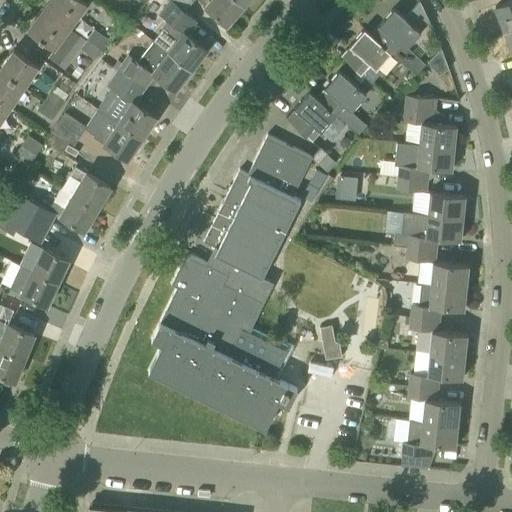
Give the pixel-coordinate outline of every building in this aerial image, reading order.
[(54,0),(47,9),(71,27),(80,15),(88,4),(83,0),(54,0)] [(153,41),(189,68),(205,49),(183,32),(194,18),(184,12),(170,0),(161,12),(159,14),(168,21),(163,28),(153,41)] [(169,0),(170,0),(184,12),(193,1),(192,0),(169,0)] [(243,6),(235,0),(198,0),(226,25),(243,6)] [(406,47),(429,21),(419,0),(404,18),(393,8),(370,34),(391,54),(392,53),(415,74),(424,63),(406,47)] [(503,33),(511,29),(511,0),(493,8),(503,33)] [(71,27),(47,9),(40,18),(37,16),(27,30),(54,50),(48,58),(64,70),(80,49),(87,40),(71,27)] [(377,70),(391,54),(370,34),(363,29),(340,55),(359,72),(366,79),(370,82),(380,73),(377,70)] [(511,29),(503,33),(511,56),(511,55),(511,29)] [(109,41),(94,30),(87,40),(102,50),(109,41)] [(80,49),(94,60),(102,50),(87,40),(80,49)] [(173,89),(189,68),(153,41),(137,62),(128,54),(117,70),(118,71),(144,89),(154,74),(173,89)] [(0,67),(0,70),(25,87),(39,66),(13,49),(0,67)] [(447,70),(441,52),(429,64),(440,75),(447,70)] [(79,66),(74,74),(80,78),(86,70),(79,66)] [(25,87),(0,70),(0,100),(10,108),(25,87)] [(315,97),(336,115),(344,106),(351,112),(366,95),(338,70),(315,97)] [(409,81),(415,74),(411,71),(405,77),(409,81)] [(359,72),(354,77),(362,84),(366,79),(359,72)] [(65,101),(50,91),(43,101),(58,111),(65,101)] [(336,115),(315,97),(309,91),(285,118),(305,136),(315,127),(321,132),(336,115)] [(117,123),(140,138),(154,117),(122,95),(116,104),(126,110),(117,123)] [(420,123),(418,144),(453,148),(455,125),(432,123),(435,99),(406,96),(405,108),(404,121),(420,123)] [(0,123),(10,108),(0,100),(0,123)] [(51,121),(58,111),(43,101),(37,111),(51,121)] [(140,138),(117,123),(100,111),(87,130),(95,136),(94,137),(126,159),(140,138)] [(86,127),(64,112),(52,131),(69,142),(74,145),(86,127)] [(61,154),(69,142),(52,131),(45,143),(61,154)] [(42,145),(28,136),(21,146),(35,155),(42,145)] [(291,197),(310,158),(266,136),(246,175),(239,171),(202,242),(216,250),(213,255),(259,278),(297,201),(291,197)] [(393,163),(398,164),(396,176),(426,180),(428,168),(450,170),(453,148),(418,144),(396,141),(393,163)] [(44,143),(40,151),(47,155),(52,148),(44,143)] [(29,165),(35,155),(21,146),(14,156),(29,165)] [(326,153),(318,147),(310,158),(317,164),(326,153)] [(337,162),(326,153),(317,164),(328,173),(337,162)] [(62,188),(97,209),(110,187),(75,166),(69,175),(62,188)] [(425,192),(426,180),(396,176),(395,189),(425,192)] [(97,209),(62,188),(54,200),(48,210),(53,212),(84,230),(97,209)] [(45,228),(53,212),(48,210),(15,191),(6,207),(45,228)] [(464,196),(429,192),(426,215),(461,219),(464,196)] [(40,225),(6,207),(0,217),(0,224),(13,232),(16,228),(33,237),(40,225)] [(435,249),(437,238),(459,240),(461,219),(426,215),(403,212),(401,234),(394,233),(393,245),(406,246),(435,249)] [(21,265),(58,283),(69,259),(32,242),(21,265)] [(434,262),(435,249),(406,246),(404,258),(420,260),(432,261),(434,262)] [(262,373),(241,363),(239,362),(232,348),(241,331),(247,334),(263,304),(224,284),(229,276),(192,256),(185,258),(172,284),(178,287),(151,338),(161,344),(148,370),(263,426),(276,400),(286,404),(294,389),(277,381),(274,367),(262,373)] [(467,265),(434,262),(432,261),(430,284),(465,288),(467,265)] [(47,306),(58,283),(21,265),(10,288),(47,306)] [(462,310),(465,288),(430,284),(427,306),(410,305),(409,317),(439,320),(440,308),(462,310)] [(0,347),(25,358),(35,334),(8,323),(14,309),(0,303),(0,347)] [(463,357),(465,334),(437,331),(439,320),(409,317),(393,315),(392,324),(404,325),(404,324),(408,324),(408,329),(430,331),(428,353),(463,357)] [(335,341),(332,325),(320,327),(325,359),(342,356),(339,344),(335,341)] [(0,374),(16,381),(25,358),(0,347),(0,374)] [(463,357),(428,353),(426,375),(409,373),(408,385),(437,389),(438,377),(461,379),(463,357)] [(435,400),(437,389),(408,385),(406,398),(423,400),(421,421),(409,420),(456,426),(458,403),(435,400)] [(456,426),(409,420),(407,441),(401,441),(400,454),(429,457),(430,445),(453,447),(456,426)] [(353,457),(366,460),(367,452),(364,447),(356,444),(353,457)]
